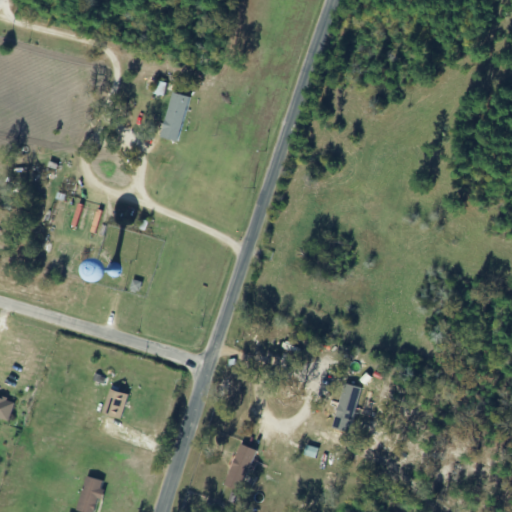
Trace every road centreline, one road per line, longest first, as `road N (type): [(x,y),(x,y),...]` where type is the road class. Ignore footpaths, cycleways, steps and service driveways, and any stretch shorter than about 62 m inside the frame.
road 1 (residential): [(161,511),(332,0)]
road 2 (residential): [(212,370),(0,306)]
